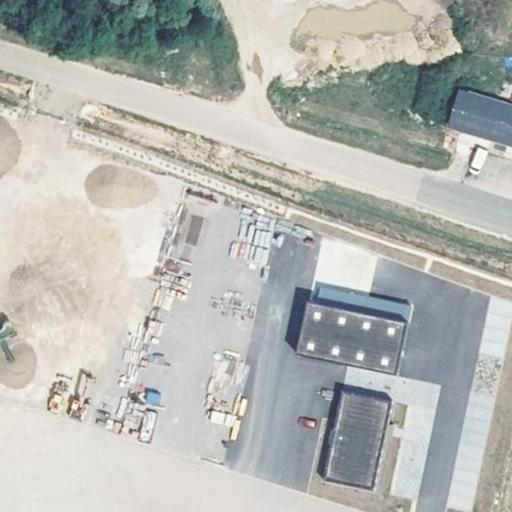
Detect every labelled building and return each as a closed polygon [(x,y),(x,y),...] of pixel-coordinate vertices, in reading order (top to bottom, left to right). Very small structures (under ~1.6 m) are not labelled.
[(511,102),(460,87),(448,126),(511,145),(511,102)] [(274,252),(308,250),(307,236),(274,237),(274,252)] [(0,385),(83,363),(55,260),(0,274),(0,385)] [(310,301),(298,354),(400,376),(411,322),(366,313),(369,298),(322,287),(318,303),(310,301)] [(414,307),(369,298),(366,313),(411,322),(414,307)] [(394,400),(343,390),(324,480),(375,491),(394,400)] [(0,511),(88,511),(78,455),(0,468),(0,511)]
